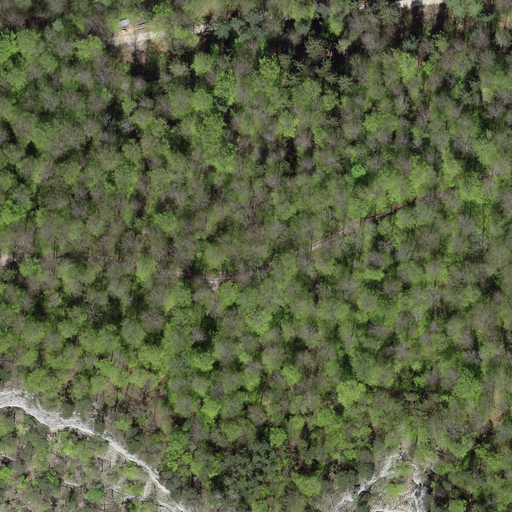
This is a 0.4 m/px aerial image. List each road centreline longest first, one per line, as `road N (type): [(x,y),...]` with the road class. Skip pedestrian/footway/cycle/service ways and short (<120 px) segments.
road 1 (track): [(0,262),(102,259),(216,280),(264,272),(511,167)]
road 2 (track): [(423,0),(107,44),(0,48)]
